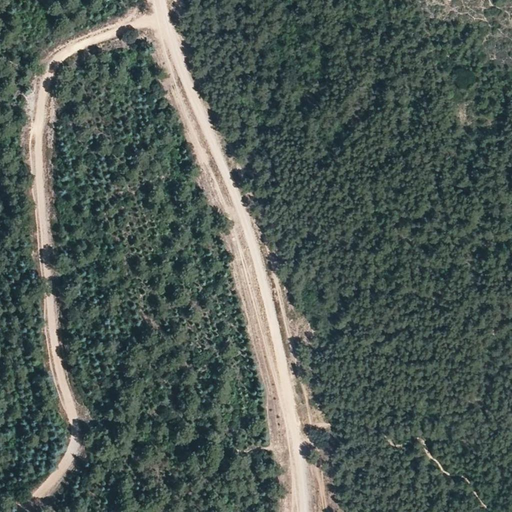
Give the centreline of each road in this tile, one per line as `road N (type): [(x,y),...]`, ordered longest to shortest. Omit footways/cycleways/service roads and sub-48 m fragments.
road 1 (track): [(24,511),(58,475),(74,442),(43,230),(47,81),(55,60),(73,48),(162,17)]
road 2 (track): [(304,511),(296,429),(257,259),(159,0)]
